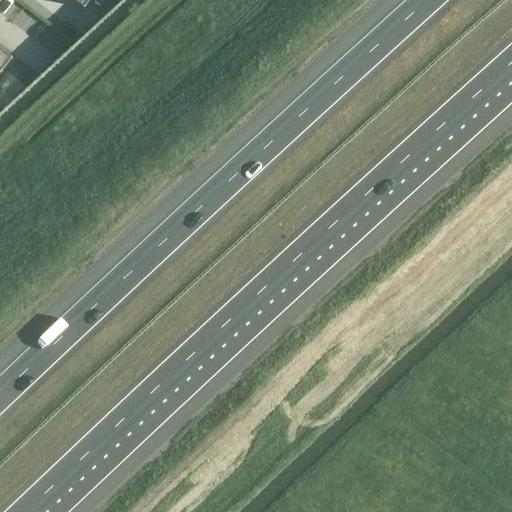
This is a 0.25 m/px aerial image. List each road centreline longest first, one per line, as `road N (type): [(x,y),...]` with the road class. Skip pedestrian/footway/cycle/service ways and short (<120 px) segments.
road 1 (motorway): [(27,511),(511,63)]
road 2 (motorway): [(426,0),(0,396)]
